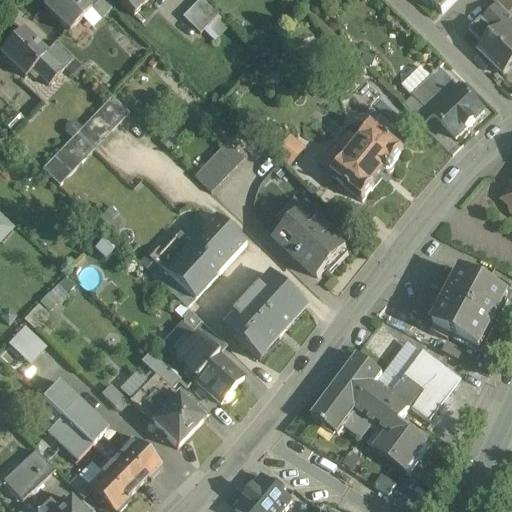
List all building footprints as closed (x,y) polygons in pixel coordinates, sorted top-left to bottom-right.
[(77,0),(52,0),(43,10),(69,35),(90,13),(91,12),(79,1),(77,0)] [(112,10),(101,0),(80,0),(79,1),(91,12),(90,13),(100,23),(112,10)] [(150,0),(113,0),(133,19),(150,0)] [(424,0),(440,15),(454,0),(424,0)] [(217,19),(200,2),(182,20),(199,37),(217,19)] [(511,21),(497,7),(470,35),(483,48),(478,53),(503,77),(511,68),(511,21)] [(46,55),(22,32),(0,54),(0,56),(24,80),(31,73),(48,89),(61,76),(44,60),(47,56),(46,55)] [(73,63),(56,46),(46,55),(47,56),(44,60),(61,76),(73,63)] [(366,74),(339,48),(333,55),(340,62),(337,66),(356,84),(366,74)] [(459,91),(439,70),(411,97),(413,99),(432,118),(433,118),(456,141),(484,114),(460,90),(459,91)] [(432,118),(413,99),(403,109),(422,128),(432,118)] [(111,100),(42,173),(59,189),(129,117),(111,100)] [(404,153),(372,127),(331,178),(363,203),(385,176),(387,177),(389,177),(392,177),(393,175),(394,173),(395,171),(394,169),(392,167),(404,153)] [(294,138),(278,154),(291,166),(307,150),(294,138)] [(245,162),(227,145),(219,154),(236,170),(245,162)] [(236,170),(219,154),(211,162),(228,179),(236,170)] [(228,179),(211,162),(203,171),(220,188),(228,179)] [(220,188),(203,171),(194,179),(212,196),(220,188)] [(511,186),(502,201),(509,206),(510,214),(511,215),(511,186)] [(296,202),(278,221),(287,229),(305,211),(296,202)] [(346,251),(305,211),(287,229),(276,241),(317,281),(346,251)] [(0,243),(12,231),(0,219),(0,243)] [(191,248),(179,236),(152,265),(194,304),(221,275),(247,246),(218,219),(191,248)] [(508,298),(462,274),(433,328),(479,352),(508,298)] [(308,310),(273,278),(224,331),(259,363),(308,310)] [(66,280),(49,297),(48,297),(41,305),(50,313),(75,288),(66,280)] [(433,328),(386,303),(377,318),(489,377),(497,361),(479,352),(433,328)] [(227,350),(200,326),(191,336),(195,340),(196,339),(218,359),(227,350)] [(9,345),(31,365),(46,349),(24,329),(9,345)] [(218,359),(196,339),(195,340),(174,363),(195,381),(193,383),(220,407),(222,406),(227,406),(232,400),(231,395),(243,382),(218,359)] [(164,370),(149,356),(141,364),(151,374),(156,378),(164,370)] [(459,384),(424,357),(405,383),(440,410),(459,384)] [(382,377),(357,358),(311,419),(336,438),(346,424),(364,438),(372,427),(380,432),(377,435),(384,440),(375,452),(405,475),(426,446),(399,426),(410,411),(376,385),(382,377)] [(179,384),(164,370),(156,378),(171,393),(179,384)] [(57,387),(41,371),(27,386),(63,420),(78,405),(57,387)] [(151,374),(144,382),(148,386),(156,378),(151,374)] [(204,424),(178,399),(171,393),(156,378),(148,386),(130,405),(152,426),(151,427),(158,434),(155,438),(162,445),(166,441),(177,452),(204,424)] [(405,383),(403,382),(392,397),(410,411),(430,425),(441,411),(440,410),(405,383)] [(128,406),(112,390),(103,399),(120,415),(128,406)] [(107,433),(78,405),(63,420),(48,435),(78,463),(107,433)] [(160,469),(134,444),(130,441),(122,449),(126,452),(112,467),(137,492),(148,481),(150,484),(162,473),(159,470),(160,469)] [(55,475),(35,455),(3,485),(21,505),(55,475)] [(137,492),(112,467),(89,490),(97,499),(94,503),(99,508),(103,504),(110,511),(123,511),(129,506),(127,503),(137,492)] [(395,487),(382,478),(374,490),(388,498),(395,487)] [(289,504),(263,482),(262,481),(261,482),(253,493),(253,492),(252,493),(252,494),(247,500),(246,501),(237,511),(236,511),(291,511),(287,508),(289,505),(290,505),(291,504),(289,503),(289,504)] [(78,511),(70,502),(67,505),(63,501),(59,505),(63,509),(59,511),(53,511),(49,507),(43,511),(78,511)]
